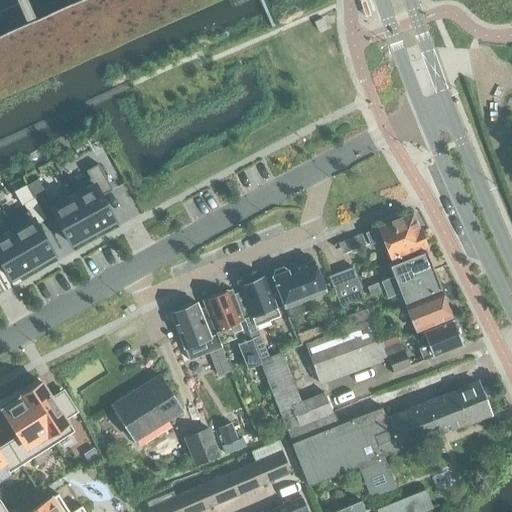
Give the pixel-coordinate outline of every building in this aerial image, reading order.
[(0,0),(0,98),(127,43),(229,0),(0,0)] [(323,18),(315,22),(319,30),(327,26),(323,18)] [(91,178),(70,190),(94,232),(116,220),(102,196),(113,189),(99,164),(87,171),(91,178)] [(39,179),(28,185),(35,198),(46,191),(39,179)] [(27,186),(16,192),(23,204),(34,198),(27,186)] [(70,190),(49,202),(72,244),(94,232),(70,190)] [(46,218),(34,198),(24,204),(28,211),(29,210),(37,223),(46,218)] [(29,210),(8,222),(33,266),(54,254),(37,223),(29,210)] [(365,232),(347,239),(352,250),(370,243),(372,247),(385,242),(392,259),(426,245),(413,212),(365,232)] [(0,258),(11,279),(33,266),(8,222),(0,226),(0,258)] [(371,294),(433,269),(426,251),(390,265),(395,277),(369,287),(371,294)] [(326,291),(313,260),(297,267),(296,265),(288,269),(283,265),(274,269),(272,276),(285,307),(290,320),(312,311),(307,298),(326,291)] [(340,307),(364,299),(354,269),(330,277),(340,307)] [(404,302),(440,287),(433,269),(371,294),(372,296),(384,291),(387,298),(401,293),(404,302)] [(242,291),(235,294),(244,318),(248,327),(256,324),(279,315),(264,275),(240,284),(242,290),(241,291),(242,291)] [(232,287),(204,299),(207,307),(220,341),(235,336),(233,331),(242,328),(247,340),(252,338),(248,327),(244,318),(235,294),(232,287)] [(419,332),(453,317),(443,293),(410,307),(416,323),(415,324),(419,332)] [(174,313),(172,314),(190,359),(222,346),(220,341),(207,307),(200,309),(198,303),(195,304),(192,302),(184,305),(182,309),(179,310),(178,311),(178,312),(175,314),(174,313)] [(320,383),(386,359),(371,318),(368,310),(351,316),(354,324),(305,342),(320,383)] [(425,361),(464,345),(454,322),(424,334),(429,346),(420,349),(425,361)] [(395,329),(379,335),(384,348),(400,341),(395,329)] [(269,356),(261,335),(260,335),(253,338),(252,338),(261,360),(269,356)] [(247,340),(238,344),(248,368),(262,363),(261,360),(252,338),(247,340)] [(384,348),(394,374),(411,367),(401,341),(400,341),(384,348)] [(269,356),(261,360),(262,363),(265,372),(286,363),(281,351),(269,356)] [(286,363),(265,372),(269,382),(273,391),(293,382),(290,373),(286,363)] [(135,437),(182,407),(161,374),(114,404),(135,437)] [(43,382),(22,395),(53,443),(73,430),(66,418),(70,416),(77,411),(64,390),(52,397),(43,382)] [(293,382),(273,391),(276,399),(297,391),(293,382)] [(383,457),(491,415),(478,382),(387,417),(383,407),(337,424),(293,441),(292,441),(308,485),(360,465),(372,496),(394,487),(383,457)] [(297,391),(276,399),(280,409),(301,401),(297,391)] [(301,401),(280,409),(288,428),(332,411),(324,391),(301,401)] [(11,404),(3,409),(20,435),(8,442),(22,463),(53,443),(22,395),(22,396),(19,395),(12,399),(11,403),(11,404)] [(332,411),(288,428),(293,441),(337,424),(332,411)] [(226,445),(239,439),(232,422),(219,428),(226,445)] [(210,429),(185,438),(196,464),(196,465),(221,455),(210,429)] [(245,443),(242,438),(239,439),(226,445),(223,446),(226,454),(246,445),(245,443)] [(0,465),(5,463),(10,471),(22,463),(8,442),(0,447),(0,465)] [(280,443),(253,455),(256,462),(264,482),(265,484),(292,473),(280,443)] [(256,462),(230,474),(238,493),(239,496),(265,484),(264,482),(256,462)] [(5,463),(0,465),(0,484),(13,476),(10,471),(5,463)] [(230,474),(204,485),(212,504),(213,507),(239,496),(238,493),(230,474)] [(204,485),(177,497),(183,511),(201,511),(213,507),(212,504),(204,485)] [(361,511),(357,500),(328,511),(327,511),(421,511),(432,507),(425,490),(390,505),(376,511),(361,511)] [(70,511),(58,493),(29,511),(86,511),(82,505),(71,511),(70,511)] [(183,511),(177,497),(151,508),(152,511),(183,511)] [(309,511),(303,497),(276,509),(276,511),(309,511)]
